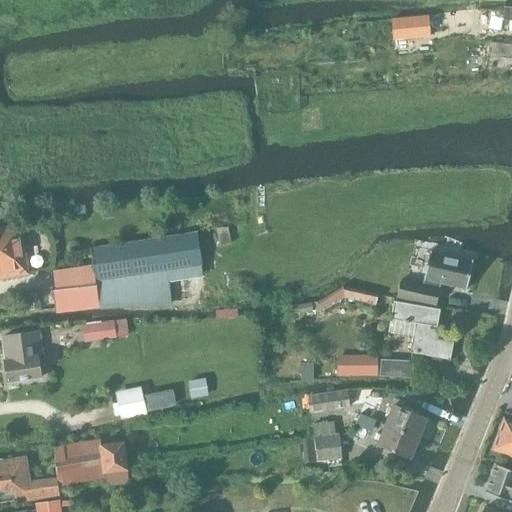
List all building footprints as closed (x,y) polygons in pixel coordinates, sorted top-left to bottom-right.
[(511,7),(505,7),(503,20),(511,21),(511,7)] [(330,26),(332,41),(332,44),(393,38),(431,35),(429,16),(391,18),(330,26)] [(488,56),(511,58),(511,44),(489,42),(488,56)] [(0,278),(28,274),(21,226),(0,229),(0,278)] [(227,227),(217,229),(220,246),(230,244),(227,227)] [(80,281),(52,284),(55,310),(55,312),(87,308),(98,306),(118,304),(171,304),(168,281),(203,276),(196,234),(89,249),(91,262),(94,280),(80,281)] [(475,260),(430,251),(423,286),(401,281),(397,297),(436,306),(441,284),(469,290),(475,260)] [(322,312),(344,298),(376,305),(378,295),(343,287),(316,303),(322,312)] [(394,301),(388,331),(413,336),(410,353),(450,360),(453,342),(435,339),(440,310),(394,301)] [(312,312),(311,303),(291,306),(293,314),(312,312)] [(116,336),(114,320),(83,324),(85,341),(116,336)] [(7,382),(41,377),(37,347),(41,347),(39,331),(4,336),(8,360),(4,360),(7,382)] [(377,357),(337,357),(337,376),(377,376),(377,357)] [(381,360),(380,376),(413,378),(414,362),(381,360)] [(313,365),(303,365),(303,381),(313,381),(313,365)] [(205,378),(188,382),(191,398),(208,395),(205,378)] [(148,392),(152,409),(180,402),(176,385),(148,392)] [(145,412),(140,389),(116,395),(121,418),(145,412)] [(381,390),(346,389),(347,393),(349,407),(364,404),(360,415),(375,420),(379,409),(381,406),(381,390)] [(340,394),(308,398),(310,413),(342,408),(349,407),(347,393),(340,394)] [(293,400),(281,403),(283,413),(295,411),(293,400)] [(388,407),(385,413),(390,415),(386,425),(418,438),(426,418),(394,405),(392,409),(388,407)] [(504,418),(492,449),(511,456),(511,414),(508,420),(504,418)] [(360,415),(355,426),(370,432),(375,420),(360,415)] [(334,422),(313,424),(314,437),(335,435),(334,422)] [(386,425),(377,445),(410,459),(418,438),(386,425)] [(335,435),(314,437),(317,461),(341,458),(338,435),(335,435)] [(53,448),(58,486),(104,478),(105,486),(129,483),(124,442),(101,445),(100,440),(53,448)] [(21,458),(0,460),(0,490),(17,488),(28,487),(27,480),(25,480),(21,458)] [(511,470),(495,464),(484,494),(509,503),(510,501),(511,501),(511,470)] [(59,499),(35,502),(36,511),(61,511),(60,504),(59,499)]
